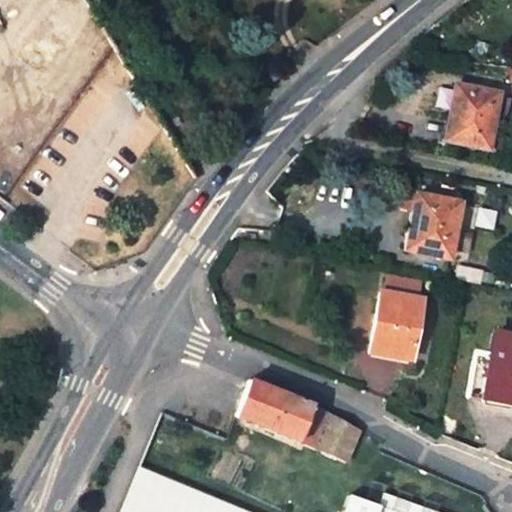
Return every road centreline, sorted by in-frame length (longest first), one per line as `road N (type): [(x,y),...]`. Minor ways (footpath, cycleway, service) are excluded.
road 1 (secondary): [(424,0),(356,51),(227,186),(135,322)]
road 2 (residential): [(135,322),(329,398),(466,473),(511,489)]
road 3 (secondary): [(135,322),(38,511)]
road 4 (tertiary): [(135,322),(52,286),(0,245)]
